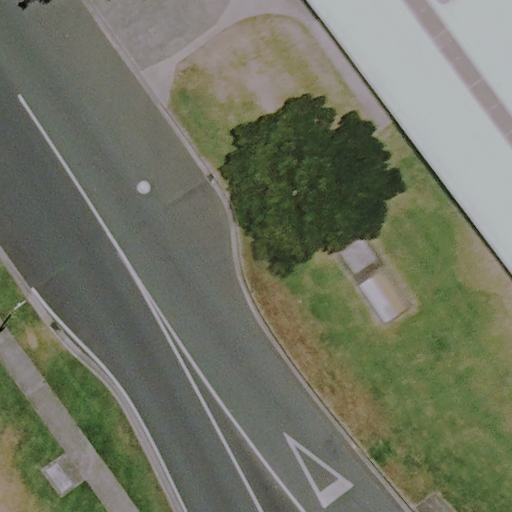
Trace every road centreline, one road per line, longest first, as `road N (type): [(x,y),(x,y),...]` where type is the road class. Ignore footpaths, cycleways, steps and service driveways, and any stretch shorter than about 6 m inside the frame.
road 1 (tertiary): [(210,405),(0,68)]
road 2 (tertiary): [(210,405),(330,511)]
